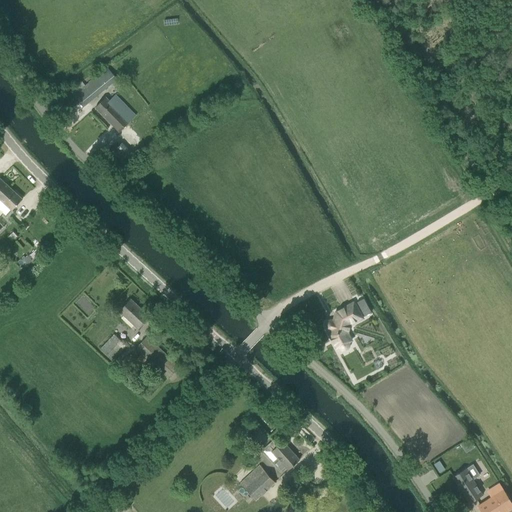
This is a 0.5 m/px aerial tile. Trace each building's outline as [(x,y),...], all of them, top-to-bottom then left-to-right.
[(81,81),(70,91),(74,96),(83,107),(91,101),(108,87),(117,79),(107,67),(88,82),(88,83),(85,86),(81,81)] [(95,108),(120,132),(136,116),(115,95),(109,101),(106,98),(95,108)] [(0,197),(10,188),(0,178),(0,197)] [(10,188),(0,197),(0,199),(12,211),(16,207),(22,199),(10,188)] [(27,256),(23,260),(27,264),(31,260),(27,256)] [(134,324),(138,328),(149,317),(130,300),(120,311),(124,315),(121,319),(131,328),(134,324)] [(350,345),(349,342),(352,341),(348,334),(350,325),(351,325),(363,319),(354,302),(336,312),(333,320),(331,320),(329,321),(328,321),(327,322),(326,323),(326,326),(326,328),(327,329),(328,330),(329,331),(330,332),(329,335),(336,349),(339,348),(340,349),(341,350),(342,350),(344,351),(346,350),(348,349),(349,346),(350,345)] [(100,349),(112,360),(126,346),(114,334),(100,349)] [(149,361),(168,379),(179,367),(147,337),(136,349),(141,354),(135,361),(143,368),(149,361)] [(471,439),(463,443),(467,452),(475,447),(471,439)] [(275,448),(272,452),(278,459),(274,463),(274,465),(280,472),(282,472),(286,468),(288,470),(292,467),(300,460),(283,441),(277,447),(275,448)] [(434,464),(439,473),(445,469),(439,461),(434,464)] [(472,465),(453,477),(470,503),(482,495),(473,481),(480,477),(472,465)] [(240,484),(256,500),(275,482),(260,466),(240,484)] [(511,503),(503,489),(477,506),(481,511),(507,511),(511,509),(511,503)] [(123,500),(118,503),(120,506),(118,507),(121,511),(123,511),(132,506),(127,500),(125,502),(123,500)]
